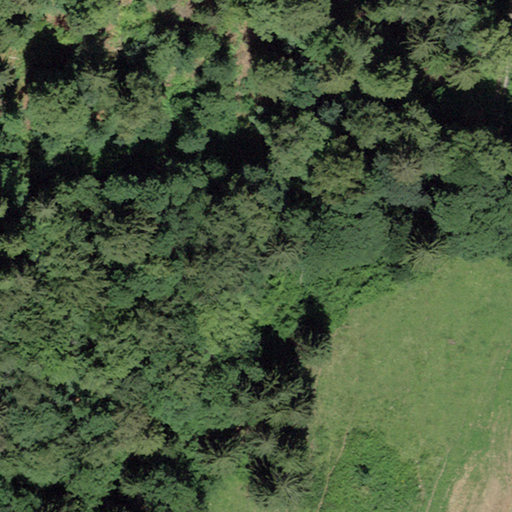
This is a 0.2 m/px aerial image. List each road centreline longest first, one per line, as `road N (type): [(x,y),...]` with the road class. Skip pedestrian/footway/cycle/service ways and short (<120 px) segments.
road 1 (track): [(424,0),(343,78),(281,168),(236,240),(143,444),(87,511)]
road 2 (track): [(511,206),(500,121),(511,30)]
